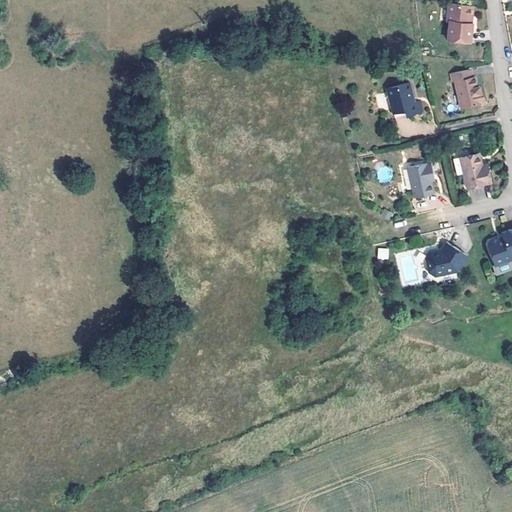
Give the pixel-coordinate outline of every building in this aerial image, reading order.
[(470,23),(471,5),(449,3),(447,22),(449,23),(447,40),(470,43),(473,24),(472,24),(470,23)] [(469,69),(450,73),(453,81),(455,81),(462,108),(485,103),(482,93),(480,93),(479,88),(478,85),(476,86),(473,76),(471,77),(469,69)] [(409,84),(387,90),(393,115),(404,112),(405,116),(421,112),(419,102),(414,103),(409,84)] [(479,154),(459,159),(467,189),(491,183),(488,172),(484,174),(482,166),(479,154)] [(431,182),(430,177),(433,176),(430,163),(407,168),(413,198),(433,193),(431,182)] [(499,241),(498,239),(488,242),(486,246),(494,266),(511,260),(510,258),(511,257),(511,229),(501,233),(502,237),(503,240),(499,241)] [(435,253),(435,250),(428,252),(424,259),(428,272),(434,277),(455,272),(465,256),(445,243),(440,249),(439,252),(435,253)] [(389,250),(381,249),(380,258),(389,258),(389,250)]
